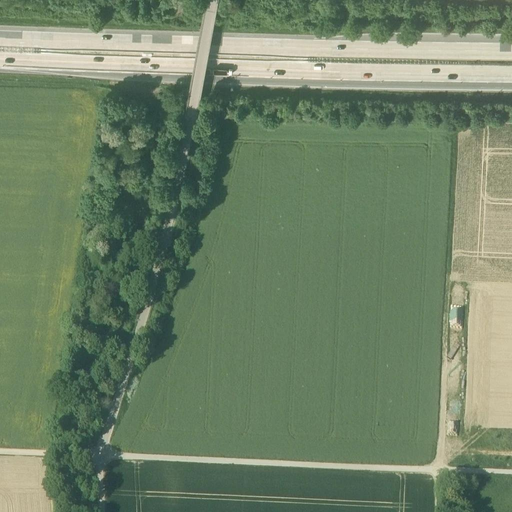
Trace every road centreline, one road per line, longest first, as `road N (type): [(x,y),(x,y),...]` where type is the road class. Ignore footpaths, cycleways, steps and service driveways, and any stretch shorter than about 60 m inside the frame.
road 1 (motorway): [(0,60),(511,76)]
road 2 (motorway): [(511,49),(0,38)]
road 3 (unclassified): [(210,0),(169,224),(101,457)]
road 4 (unclassified): [(101,457),(511,474)]
road 5 (track): [(123,386),(117,356),(160,104)]
